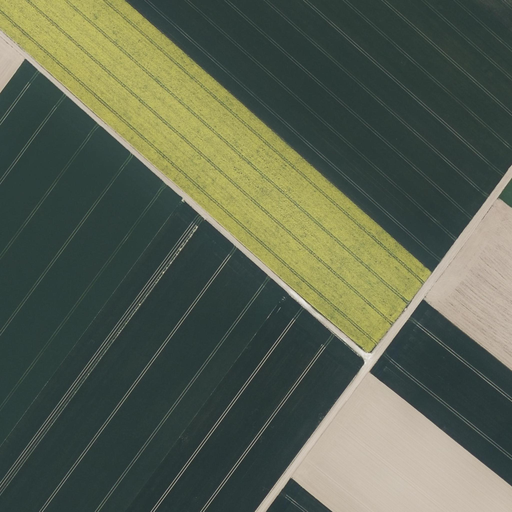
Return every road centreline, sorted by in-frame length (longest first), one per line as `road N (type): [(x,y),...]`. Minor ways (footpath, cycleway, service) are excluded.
road 1 (track): [(0,32),(371,361)]
road 2 (track): [(511,171),(260,511)]
